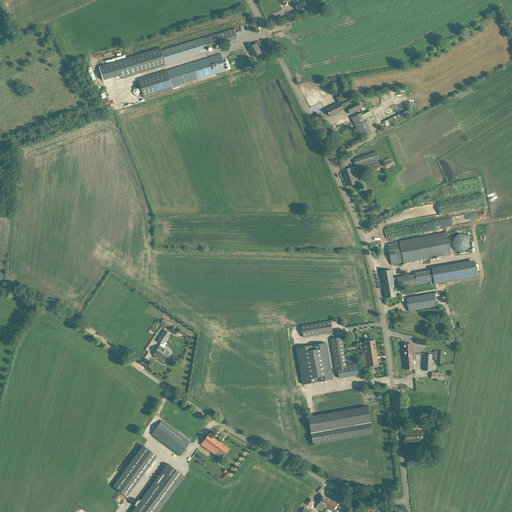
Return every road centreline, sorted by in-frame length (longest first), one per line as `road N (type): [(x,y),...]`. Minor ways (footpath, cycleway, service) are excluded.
road 1 (unclassified): [(406,502),(369,256),(249,0)]
road 2 (unclassified): [(406,502),(350,495),(144,367)]
